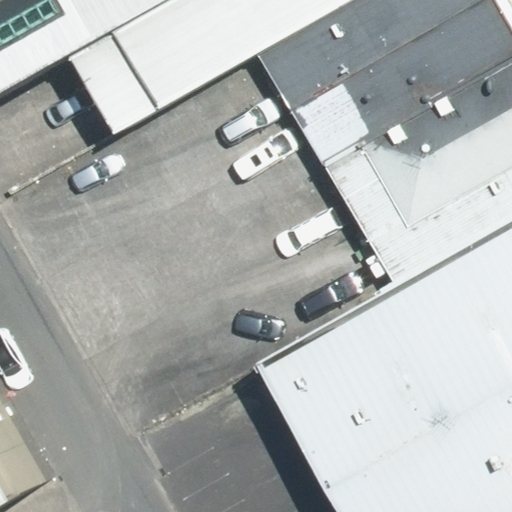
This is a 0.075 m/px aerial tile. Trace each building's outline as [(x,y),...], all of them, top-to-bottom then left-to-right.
[(193,0),(0,0),(0,108),(93,56),(193,0)] [(341,0),(193,0),(93,56),(128,119),(263,44),(341,0)] [(511,223),(511,28),(496,0),(341,0),(263,44),(399,286),(511,223)] [(511,511),(511,223),(399,286),(261,363),(344,511),(511,511)] [(0,498),(17,489),(0,460),(0,498)]
